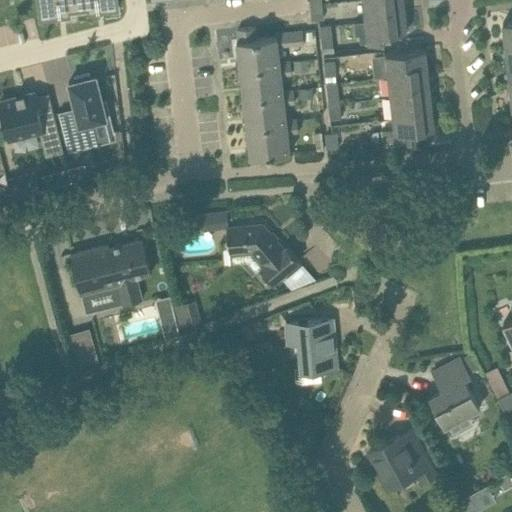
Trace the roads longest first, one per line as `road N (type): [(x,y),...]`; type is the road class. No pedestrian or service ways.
road 1 (residential): [(185,330),(354,273),(310,218),(302,168)]
road 2 (residential): [(189,177),(174,21),(298,7),(298,0)]
road 3 (residential): [(357,511),(336,452),(406,294)]
road 4 (residential): [(302,168),(466,154)]
road 5 (residential): [(466,154),(453,0)]
road 6 (residential): [(0,59),(143,25)]
